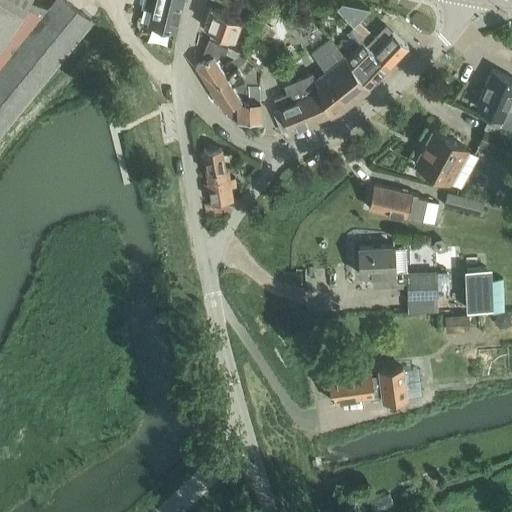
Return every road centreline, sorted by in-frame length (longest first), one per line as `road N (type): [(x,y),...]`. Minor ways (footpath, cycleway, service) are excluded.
road 1 (residential): [(288,151),(362,117),(444,41),(464,0)]
road 2 (residential): [(181,87),(205,264)]
road 3 (unclassified): [(246,436),(213,295)]
road 4 (residential): [(205,264),(288,151)]
road 5 (residential): [(181,87),(225,127),(288,151)]
